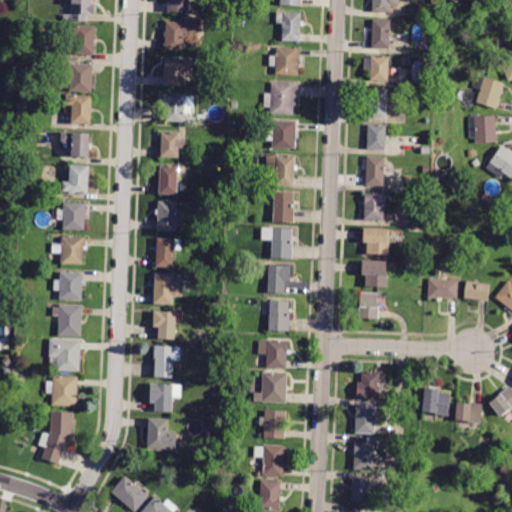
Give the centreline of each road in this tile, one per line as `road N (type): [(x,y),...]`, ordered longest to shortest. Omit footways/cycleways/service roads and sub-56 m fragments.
road 1 (residential): [(72,509),(114,420),(132,0)]
road 2 (residential): [(315,511),(338,0)]
road 3 (residential): [(473,351),(323,345)]
